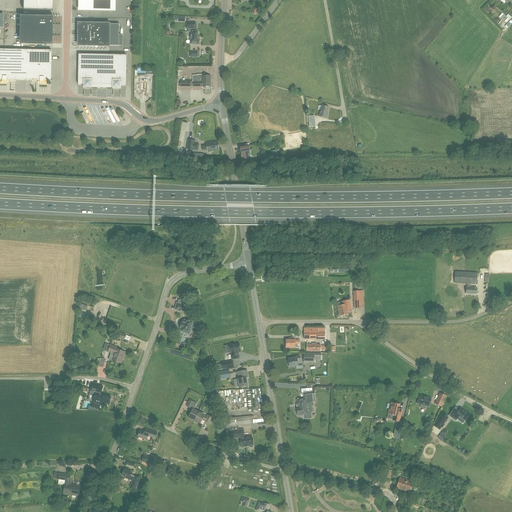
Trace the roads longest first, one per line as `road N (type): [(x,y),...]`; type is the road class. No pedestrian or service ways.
road 1 (motorway): [(511,192),(250,197),(0,188)]
road 2 (motorway): [(0,203),(227,212),(511,208)]
road 3 (unclassified): [(257,322),(436,323),(511,300)]
road 4 (secondary): [(291,511),(257,322)]
road 5 (unclassified): [(136,386),(175,279),(248,263)]
road 6 (track): [(284,471),(127,411)]
road 7 (unclassified): [(222,104),(154,122),(119,102),(65,99)]
road 8 (secondary): [(248,263),(222,104)]
road 9 (unclassified): [(136,386),(0,378)]
road 10 (unclassified): [(89,511),(136,386)]
